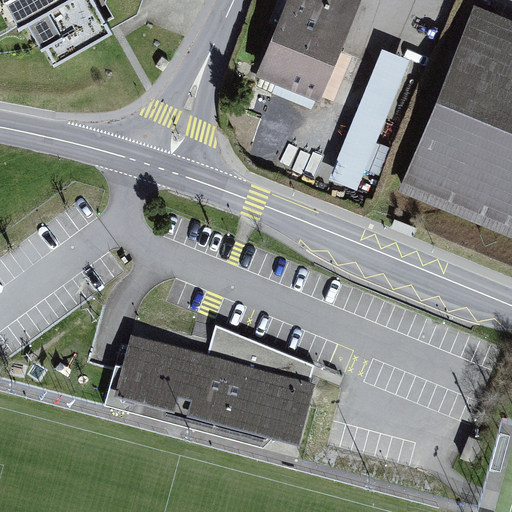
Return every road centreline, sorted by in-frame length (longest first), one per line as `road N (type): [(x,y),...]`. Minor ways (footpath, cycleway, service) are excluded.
road 1 (tertiary): [(164,170),(511,305)]
road 2 (residential): [(164,170),(232,0)]
road 3 (tertiary): [(0,127),(164,170)]
